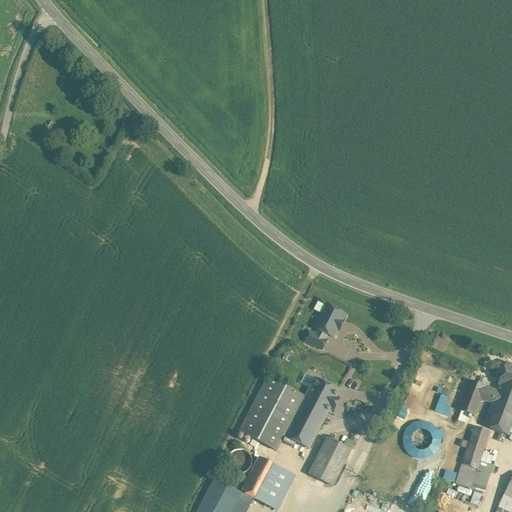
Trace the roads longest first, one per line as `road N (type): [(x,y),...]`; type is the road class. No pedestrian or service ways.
road 1 (secondary): [(511,336),(374,288),(288,241),(42,0)]
road 2 (track): [(249,210),(273,135),(267,0)]
road 3 (track): [(48,7),(0,160)]
